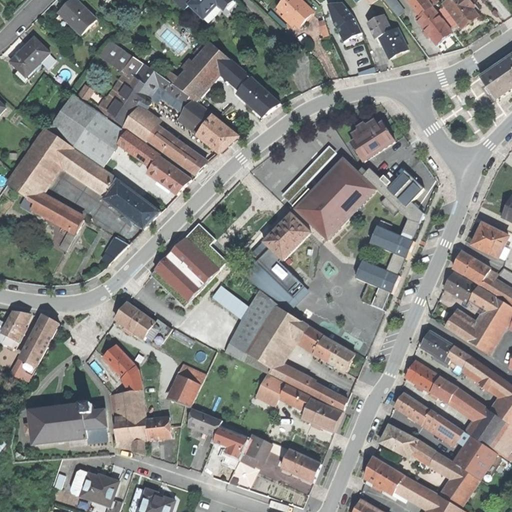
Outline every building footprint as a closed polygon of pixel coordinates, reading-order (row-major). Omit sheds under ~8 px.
[(172,0),(185,12),(190,6),(196,0),(172,0)] [(196,0),(190,6),(205,21),(215,10),(222,4),(228,9),(236,1),(235,0),(196,0)] [(288,0),(280,9),(300,29),(308,21),(315,14),(300,0),(288,0)] [(385,0),(399,17),(405,12),(395,0),(385,0)] [(407,0),(414,9),(418,6),(422,11),(431,3),(428,0),(407,0)] [(453,0),(445,6),(464,30),(472,23),(480,17),(473,9),(471,6),(473,5),(468,0),(453,0)] [(69,8),(62,15),(83,37),(98,23),(77,1),(69,8)] [(416,15),(419,20),(433,9),(435,8),(431,3),(422,11),(418,14),(416,15)] [(475,3),(473,5),(475,8),(479,13),(481,11),(475,3)] [(418,21),(438,47),(446,41),(453,35),(433,9),(419,20),(418,21)] [(330,36),(332,36),(344,30),(335,13),(325,17),(330,36)] [(378,41),(382,39),(379,34),(392,28),(387,17),(371,25),(378,41)] [(382,39),(392,60),(402,56),(410,52),(400,30),(394,33),(392,28),(379,34),(382,39)] [(332,36),(348,71),(356,69),(362,67),(344,30),(332,36)] [(24,53),(13,64),(22,74),(28,80),(52,57),(37,41),(24,53)] [(128,70),(135,61),(112,45),(106,55),(128,70)] [(196,101),(223,69),(231,60),(214,45),(196,65),(189,73),(182,81),(177,87),(191,97),(196,101)] [(511,91),(511,57),(482,78),(489,90),(497,101),(511,91)] [(223,69),(233,77),(241,68),(231,60),(223,69)] [(184,69),(189,73),(196,65),(192,61),(184,69)] [(144,64),(134,78),(139,81),(148,67),(144,64)] [(170,96),(177,87),(166,79),(148,67),(139,81),(151,89),(145,98),(152,103),(161,90),(170,96)] [(233,77),(245,88),(253,79),(241,68),(233,77)] [(127,73),(118,86),(124,90),(133,77),(127,73)] [(171,73),(166,79),(177,87),(182,81),(171,73)] [(30,83),(28,80),(22,74),(18,77),(27,86),(30,83)] [(107,116),(125,128),(135,114),(145,98),(151,89),(139,81),(134,78),(133,77),(124,90),(122,92),(112,108),(107,116)] [(239,96),(265,119),(274,112),(283,105),(253,79),(245,88),(239,96)] [(185,107),(191,97),(177,87),(170,96),(185,107)] [(106,105),(112,108),(122,92),(117,88),(106,105)] [(51,131),(77,149),(101,115),(102,114),(75,95),(51,131)] [(195,102),(196,101),(191,97),(185,107),(189,110),(195,102)] [(202,133),(215,117),(195,102),(189,110),(183,118),(202,133)] [(101,112),(107,116),(112,108),(106,105),(101,112)] [(148,145),(150,142),(149,142),(158,130),(135,114),(125,128),(125,129),(148,145)] [(77,149),(85,154),(109,120),(101,115),(77,149)] [(240,139),(215,117),(202,133),(198,137),(221,155),(232,146),(240,139)] [(105,168),(121,144),(128,134),(109,120),(85,154),(105,168)] [(354,136),(358,141),(380,126),(377,121),(368,127),(370,130),(363,134),(361,132),(354,136)] [(353,144),(365,164),(397,143),(391,134),(385,123),(380,126),(358,141),(353,144)] [(361,132),(363,134),(370,130),(368,127),(366,124),(359,129),(361,132)] [(150,142),(198,177),(203,172),(209,166),(158,130),(149,142),(150,142)] [(63,163),(63,162),(75,150),(76,150),(48,131),(9,186),(27,198),(35,203),(40,195),(63,163)] [(126,149),(153,169),(162,158),(128,134),(121,144),(126,149)] [(73,168),(110,194),(120,181),(75,150),(63,162),(73,168)] [(194,181),(162,158),(153,169),(149,175),(179,197),(186,189),(194,181)] [(359,174),(345,161),(311,197),(280,168),(264,185),(273,194),(294,214),(298,210),(330,241),(378,192),(375,189),(364,178),(359,174)] [(72,170),(73,168),(63,162),(63,163),(72,170)] [(369,173),(365,169),(363,171),(359,174),(364,178),(369,173)] [(369,173),(364,178),(375,189),(376,188),(387,198),(382,204),(395,217),(401,211),(411,221),(404,238),(380,227),(372,245),(384,250),(377,267),(365,262),(358,280),(369,285),(381,290),(374,307),(385,312),(392,294),(394,295),(402,278),(400,277),(406,260),(409,261),(416,243),(414,242),(426,214),(415,204),(427,192),(407,172),(392,189),(390,187),(393,184),(386,177),(383,180),(372,170),(369,173)] [(118,179),(137,193),(142,187),(141,184),(124,172),(118,179)] [(243,180),(266,201),(273,194),(264,185),(250,173),(243,180)] [(154,222),(162,214),(120,181),(110,194),(106,201),(145,231),(154,222)] [(293,216),(294,214),(273,194),(266,201),(271,206),(276,211),(278,213),(279,212),(288,222),(293,216)] [(85,220),(40,195),(35,203),(37,204),(34,209),(71,230),(78,234),(85,220)] [(32,212),(34,209),(37,204),(35,203),(27,198),(22,206),(32,212)] [(153,205),(163,212),(168,207),(157,199),(153,205)] [(312,234),(293,216),(288,222),(280,230),(266,245),(273,252),(274,252),(279,257),(286,262),(312,234)] [(478,236),(473,246),(499,259),(499,258),(504,249),(509,238),(483,225),(478,236)] [(62,247),(65,248),(73,234),(70,233),(62,247)] [(68,250),(76,237),(73,234),(65,248),(68,250)] [(188,238),(151,276),(185,308),(221,270),(188,238)] [(104,262),(110,267),(130,246),(118,239),(104,262)] [(509,252),(504,249),(499,258),(505,261),(509,252)] [(286,302),(305,280),(286,262),(279,257),(274,252),(254,274),(286,302)] [(454,270),(465,277),(466,276),(482,286),(486,279),(492,270),(463,253),(459,262),(454,270)] [(445,290),(470,305),(473,300),(479,289),(478,289),(455,274),(450,282),(445,290)] [(508,293),(486,279),(482,286),(481,287),(503,301),(508,293)] [(362,302),(374,307),(381,290),(369,285),(362,302)] [(479,288),(478,289),(479,289),(473,300),(490,310),(497,299),(479,288)] [(242,324),(251,310),(224,290),(215,304),(242,324)] [(232,344),(250,356),(280,308),(281,307),(262,292),(251,310),(242,324),(232,344)] [(511,295),(508,293),(503,301),(502,301),(511,307),(511,295)] [(148,301),(143,308),(169,324),(177,311),(152,296),(148,301)] [(511,317),(511,308),(497,299),(490,310),(476,333),(470,343),(489,355),(490,353),(511,317)] [(146,341),(150,335),(158,325),(157,325),(129,305),(123,314),(118,321),(146,341)] [(278,365),(297,334),(304,323),(280,308),(250,356),(273,370),(274,371),(278,365)] [(7,336),(17,342),(19,338),(24,328),(30,317),(22,315),(15,313),(9,325),(4,335),(7,336)] [(511,317),(490,353),(493,355),(509,328),(511,323),(511,317)] [(25,363),(37,369),(61,325),(56,323),(49,319),(25,363)] [(447,329),(470,343),(476,333),(453,319),(447,329)] [(158,325),(150,335),(160,342),(163,338),(167,340),(174,330),(160,321),(157,325),(158,325)] [(0,341),(3,343),(7,336),(4,335),(9,325),(2,322),(0,324),(0,341)] [(297,334),(320,349),(326,338),(304,323),(297,334)] [(29,330),(24,328),(19,338),(24,340),(29,330)] [(211,328),(202,343),(218,352),(220,348),(225,351),(231,340),(211,328)] [(427,340),(422,349),(436,358),(446,363),(448,360),(456,347),(431,333),(427,340)] [(352,364),(357,356),(326,338),(320,349),(317,355),(347,372),(352,364)] [(105,359),(124,380),(137,367),(118,347),(112,352),(105,359)] [(472,358),(456,347),(448,360),(452,362),(465,370),(467,368),(472,358)] [(271,374),(273,370),(250,356),(245,362),(271,374)] [(448,369),(450,366),(446,363),(436,358),(435,361),(448,369)] [(511,392),(511,386),(472,358),(467,368),(509,397),(511,392)] [(407,378),(432,394),(441,378),(417,362),(412,370),(407,378)] [(30,383),(37,369),(25,363),(24,363),(16,377),(30,383)] [(311,382),(278,365),(274,371),(273,370),(271,374),(306,392),(310,384),(311,382)] [(141,371),(137,367),(124,380),(135,394),(144,392),(141,371)] [(187,369),(183,378),(196,384),(200,375),(187,369)] [(258,398),(277,408),(284,394),(288,385),(269,375),(258,398)] [(172,400),(192,409),(202,386),(196,384),(183,378),(172,400)] [(451,403),(459,389),(441,378),(432,394),(449,405),(451,403)] [(349,401),(310,384),(306,392),(345,411),(349,401)] [(314,399),(288,385),(284,394),(289,399),(295,403),(296,404),(308,411),(313,401),(314,401),(314,399)] [(466,385),(462,391),(467,395),(472,389),(466,385)] [(462,391),(459,389),(451,403),(470,414),(483,419),(489,411),(467,395),(462,391)] [(147,418),(144,392),(135,394),(112,397),(114,402),(116,421),(147,418)] [(511,411),(511,392),(509,397),(496,414),(505,421),(511,411)] [(426,423),(432,413),(405,396),(401,403),(397,409),(424,426),(426,423)] [(314,401),(313,401),(308,411),(304,420),(336,434),(340,423),(344,414),(314,401)] [(31,413),(33,425),(34,434),(36,447),(71,442),(89,440),(90,445),(109,442),(108,429),(109,428),(107,413),(95,414),(94,405),(31,413)] [(510,425),(489,411),(483,419),(471,436),(492,451),(510,425)] [(433,412),(432,413),(426,423),(433,427),(440,417),(433,412)] [(465,434),(440,417),(433,427),(458,444),(465,434)] [(150,440),(147,418),(116,421),(116,426),(118,425),(118,442),(116,442),(116,448),(134,450),(137,453),(146,456),(145,441),(150,440)] [(149,421),(151,442),(161,441),(173,440),(171,419),(149,421)] [(182,427),(181,438),(189,439),(189,436),(193,436),(195,426),(187,424),(186,427),(182,427)] [(511,451),(511,426),(510,425),(492,451),(506,460),(510,455),(511,451)] [(410,459),(413,453),(419,442),(391,427),(386,436),(382,444),(410,459)] [(475,441),(465,434),(458,444),(469,450),(475,441)] [(240,481),(237,487),(250,491),(264,463),(265,464),(273,448),(272,448),(273,445),(254,435),(233,477),(240,481)] [(183,457),(187,457),(189,440),(189,439),(181,438),(179,456),(183,457)] [(498,456),(475,441),(469,450),(459,466),(482,481),(498,456)] [(413,453),(432,465),(438,454),(419,442),(413,453)] [(323,465),(292,451),(283,470),(315,484),(318,475),(323,465)] [(432,465),(444,472),(451,462),(438,454),(432,465)] [(503,459),(498,456),(482,481),(486,484),(503,459)] [(395,497),(399,490),(405,478),(375,459),(371,470),(367,480),(395,497)] [(444,472),(457,480),(463,470),(451,462),(444,472)] [(481,482),(463,470),(457,480),(444,498),(463,510),(481,482)] [(74,489),(85,493),(91,475),(80,471),(74,489)] [(85,493),(83,497),(113,508),(115,500),(114,500),(121,483),(115,481),(110,479),(109,481),(91,475),(85,493)] [(416,500),(434,510),(441,498),(405,478),(399,490),(416,500)] [(159,494),(148,490),(140,511),(172,511),(176,502),(165,498),(165,499),(161,498),(158,497),(159,494)] [(463,511),(464,511),(441,498),(434,510),(433,511),(432,511),(463,511)] [(120,511),(124,504),(115,500),(113,508),(111,511),(120,511)] [(416,502),(433,511),(434,510),(416,500),(416,502)] [(356,511),(380,511),(362,502),(357,511),(356,511)]
